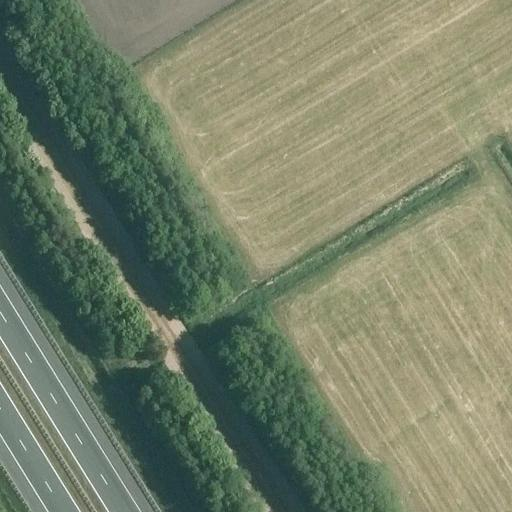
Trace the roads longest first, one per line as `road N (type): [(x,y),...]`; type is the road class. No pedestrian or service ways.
road 1 (track): [(0,54),(284,511)]
road 2 (motorway): [(124,511),(0,312)]
road 3 (motorway): [(0,409),(63,511)]
